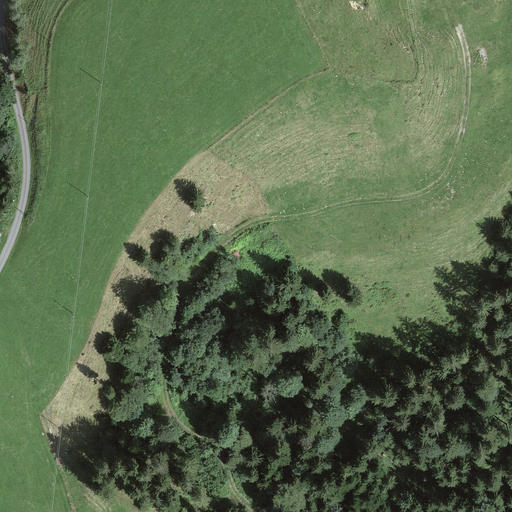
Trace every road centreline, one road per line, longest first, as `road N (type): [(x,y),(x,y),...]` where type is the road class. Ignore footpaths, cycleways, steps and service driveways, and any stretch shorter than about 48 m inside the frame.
road 1 (track): [(256,511),(221,458),(168,412),(167,351),(181,299),(222,242),(249,225),(407,196),(436,185),(454,166),(469,75),(447,0)]
road 2 (unclassified): [(4,0),(3,50),(26,181),(0,263)]
